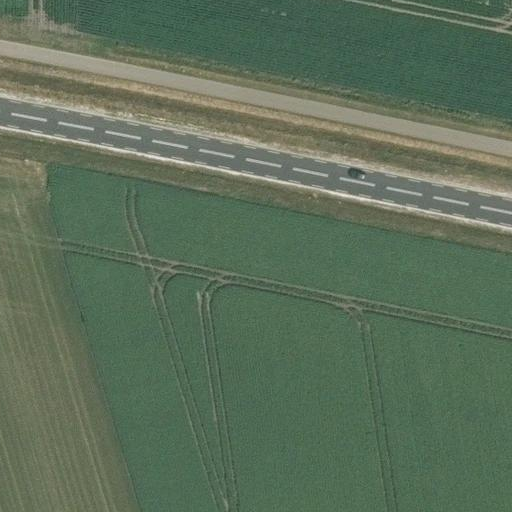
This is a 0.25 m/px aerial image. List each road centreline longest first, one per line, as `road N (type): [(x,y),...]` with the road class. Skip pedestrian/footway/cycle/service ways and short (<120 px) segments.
road 1 (primary): [(511,214),(0,113)]
road 2 (unclassified): [(0,50),(511,151)]
